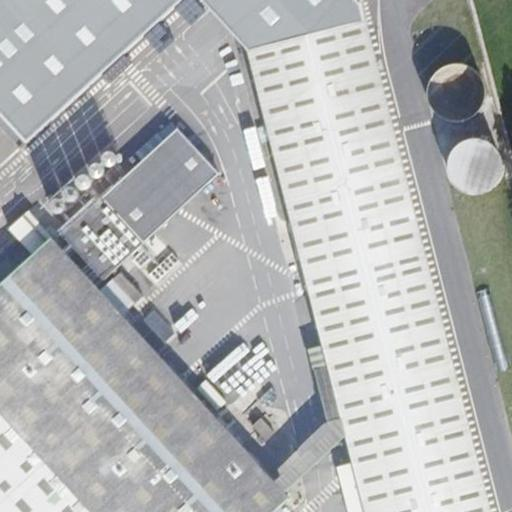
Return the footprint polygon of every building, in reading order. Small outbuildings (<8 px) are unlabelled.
[(0,0),(0,121),(18,141),(173,0),(0,0)] [(250,37),(370,511),(497,511),(369,7),(250,37)] [(463,113),(465,140),(449,142),(454,190),(509,184),(501,109),(463,113)] [(114,242),(236,145),(206,119),(90,210),(114,242)] [(281,511),(65,235),(0,289),(0,511),(281,511)] [(262,400),(247,410),(260,425),(273,413),(262,400)]
